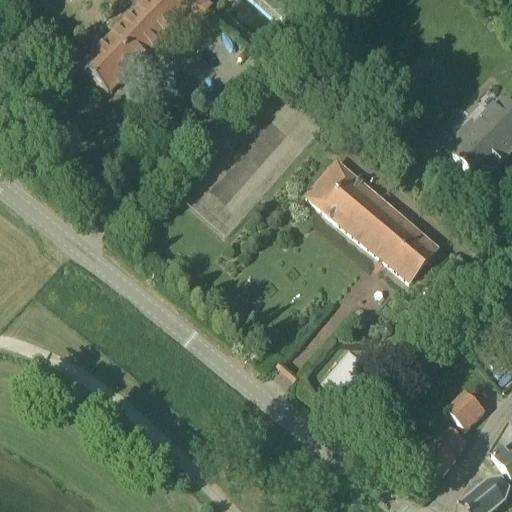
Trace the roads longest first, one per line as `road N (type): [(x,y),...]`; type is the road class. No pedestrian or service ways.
road 1 (unclassified): [(0,183),(399,511)]
road 2 (unclassified): [(442,511),(511,404)]
